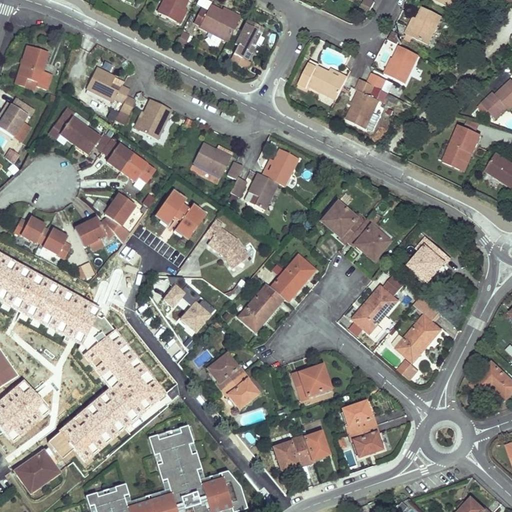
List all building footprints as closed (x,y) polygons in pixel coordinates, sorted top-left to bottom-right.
[(165,0),(160,12),(178,21),(185,7),(188,0),(165,0)] [(364,0),(359,11),(367,16),(374,2),(370,0),(364,0)] [(433,0),(452,10),(457,0),(433,0)] [(188,8),(185,7),(178,21),(182,23),(188,8)] [(222,12),(211,7),(208,12),(201,9),(194,23),(201,27),(200,28),(228,42),(241,17),(233,13),(231,17),(222,12)] [(406,34),(428,45),(442,17),(423,8),(417,19),(413,29),(409,27),(406,34)] [(231,17),(233,13),(223,9),(222,12),(231,17)] [(417,19),(414,18),(409,27),(413,29),(417,19)] [(264,29),(248,21),(235,45),(238,47),(231,60),(249,70),(252,63),(248,61),(243,59),(247,51),(252,53),(264,29)] [(190,35),(183,32),(178,42),(185,46),(190,35)] [(392,33),(388,40),(398,45),(402,37),(392,33)] [(47,52),(27,45),(15,85),(24,87),(27,79),(37,82),(36,87),(45,90),(51,73),(42,71),(47,52)] [(387,74),(404,82),(418,55),(399,45),(392,58),(394,59),(387,74)] [(252,53),(247,51),(243,59),(248,61),(252,53)] [(390,57),(383,72),(387,74),(394,59),(392,58),(390,57)] [(320,65),(311,61),(299,84),(307,88),(308,86),(336,99),(347,77),(341,74),(340,78),(329,73),(319,67),(320,65)] [(88,89),(115,102),(116,100),(125,105),(122,111),(131,115),(138,101),(130,96),(133,90),(123,86),(120,91),(112,87),(117,77),(99,68),(88,89)] [(341,74),(331,69),(329,73),(340,78),(341,74)] [(366,83),(374,87),(381,90),(386,80),(371,72),(366,83)] [(123,86),(125,82),(117,77),(112,87),(120,91),(123,86)] [(37,82),(27,79),(24,87),(34,91),(36,87),(37,82)] [(346,120),(365,129),(379,101),(369,96),(374,87),(366,83),(360,80),(355,89),(358,90),(361,92),(354,107),(352,107),(346,120)] [(511,109),(511,81),(497,95),(496,93),(484,104),(498,119),(509,108),(511,110),(511,109)] [(354,107),(361,92),(358,90),(350,106),(352,107),(354,107)] [(57,96),(50,94),(47,101),(55,104),(57,96)] [(141,130),(159,139),(174,111),(152,100),(146,114),(148,115),(141,130)] [(0,131),(12,140),(17,133),(22,126),(19,123),(23,117),(9,106),(4,112),(7,114),(2,122),(0,123),(0,131)] [(147,165),(102,134),(99,138),(71,119),(74,115),(66,109),(58,120),(66,126),(65,128),(57,122),(49,133),(58,140),(61,136),(88,154),(94,146),(111,157),(108,161),(136,181),(139,176),(147,181),(154,171),(147,166),(147,165)] [(141,130),(148,115),(146,114),(143,112),(135,127),(141,130)] [(19,146),(30,132),(22,126),(17,133),(12,140),(19,146)] [(460,127),(444,163),(460,170),(468,152),(473,154),(482,136),(460,127)] [(231,159),(215,150),(217,148),(204,141),(194,159),(222,175),(231,159)] [(13,165),(20,155),(10,149),(4,159),(13,165)] [(279,184),(286,187),(299,160),(280,151),(274,161),(270,170),(266,168),(262,175),(258,173),(249,191),(259,196),(255,204),(265,210),(279,184)] [(468,152),(460,170),(465,172),(473,154),(468,152)] [(511,164),(497,155),(486,171),(511,188),(511,164)] [(274,161),(270,159),(266,168),(270,170),(274,161)] [(237,180),(238,177),(244,166),(235,161),(228,175),(237,180)] [(231,192),(238,195),(246,181),(238,177),(237,180),(231,192)] [(162,221),(161,223),(168,228),(175,219),(182,223),(175,233),(182,238),(184,236),(190,240),(206,218),(200,214),(202,211),(194,206),(191,211),(184,206),(188,201),(180,196),(179,198),(173,194),(156,216),(162,221)] [(126,243),(133,232),(122,225),(135,207),(119,195),(105,215),(107,216),(99,221),(98,218),(75,229),(84,248),(90,245),(94,252),(105,247),(101,239),(107,237),(108,239),(116,235),(126,243)] [(345,244),(347,241),(365,220),(360,215),(356,219),(338,203),(324,218),(336,228),(333,232),(340,237),(338,238),(345,244)] [(365,220),(347,241),(354,247),(355,245),(361,250),(364,247),(376,257),(390,241),(372,225),(374,222),(375,223),(380,217),(374,211),(365,220)] [(20,219),(15,231),(37,243),(45,227),(46,226),(30,218),(27,223),(20,219)] [(233,270),(249,258),(237,241),(221,229),(223,226),(216,221),(205,235),(212,240),(208,245),(223,256),(225,254),(226,255),(228,258),(226,259),(233,270)] [(51,230),(45,227),(37,243),(43,246),(51,230)] [(64,243),(67,238),(52,229),(51,230),(43,246),(65,257),(71,247),(64,243)] [(439,270),(444,264),(445,265),(451,259),(429,240),(424,247),(425,248),(409,266),(425,280),(435,267),(439,270)] [(73,256),(80,267),(90,261),(83,250),(73,256)] [(269,289),(283,300),(286,303),(314,270),(298,256),(269,289)] [(80,267),(86,280),(95,275),(89,263),(80,267)] [(396,296),(400,290),(392,282),(386,288),(396,296)] [(158,303),(194,336),(216,313),(187,287),(181,293),(174,286),(158,303)] [(234,299),(242,290),(237,286),(229,296),(234,299)] [(269,316),(283,300),(269,289),(266,286),(239,317),(255,332),(269,316)] [(353,319),(369,333),(398,301),(381,287),(353,319)] [(20,320),(0,334),(0,349),(18,375),(29,368),(32,372),(30,373),(31,377),(43,396),(0,425),(0,450),(14,471),(45,449),(51,459),(64,450),(68,447),(72,452),(93,437),(87,429),(83,423),(133,388),(137,394),(139,397),(146,393),(155,387),(159,384),(152,375),(154,373),(127,334),(99,294),(79,308),(55,325),(52,321),(35,332),(28,321),(24,318),(20,320)] [(433,322),(439,314),(421,297),(414,305),(433,322)] [(396,347),(412,361),(440,329),(424,315),(396,347)] [(222,390),(244,373),(239,367),(237,368),(227,356),(208,370),(218,383),(217,384),(222,390)] [(479,365),(484,370),(471,385),(485,397),(494,388),(506,399),(511,392),(511,381),(491,362),(488,366),(483,361),(479,365)] [(402,372),(409,378),(417,369),(411,363),(402,372)] [(330,389),(323,370),(308,375),(307,371),(299,374),(298,372),(291,375),(300,401),(308,399),(307,397),(330,389)] [(249,381),(244,373),(222,390),(227,397),(228,396),(239,410),(257,395),(248,382),(249,381)] [(161,396),(155,387),(146,393),(152,403),(161,396)] [(83,423),(87,429),(137,394),(133,388),(83,423)] [(495,395),(503,403),(506,399),(494,388),(485,397),(489,401),(495,395)] [(146,407),(150,413),(154,419),(169,406),(161,396),(152,403),(146,407)] [(349,435),(375,426),(372,418),(371,418),(365,402),(343,410),(348,426),(346,427),(349,435)] [(378,433),(375,426),(349,435),(351,442),(353,442),(359,458),(382,450),(376,434),(378,433)] [(304,435),(296,438),(305,465),(313,462),(313,460),(328,454),(321,432),(305,437),(304,435)] [(249,433),(244,437),(251,445),(256,441),(249,433)] [(75,455),(95,440),(93,437),(72,452),(75,455)] [(305,465),(296,438),(288,440),(289,443),(273,448),(281,471),(297,465),(297,468),(305,465)] [(68,447),(64,450),(85,477),(90,473),(75,455),(72,452),(68,447)] [(44,452),(15,472),(30,493),(39,486),(38,485),(48,477),(50,479),(59,473),(44,452)] [(201,494),(201,495),(201,497),(211,500),(218,474),(189,466),(184,489),(201,494)] [(88,477),(90,479),(92,482),(103,473),(99,468),(88,477)] [(116,511),(167,511),(156,497),(148,488),(116,511)] [(486,511),(485,510),(484,511),(471,500),(466,505),(462,510),(459,511),(486,511)] [(417,511),(407,502),(398,511),(417,511)]
